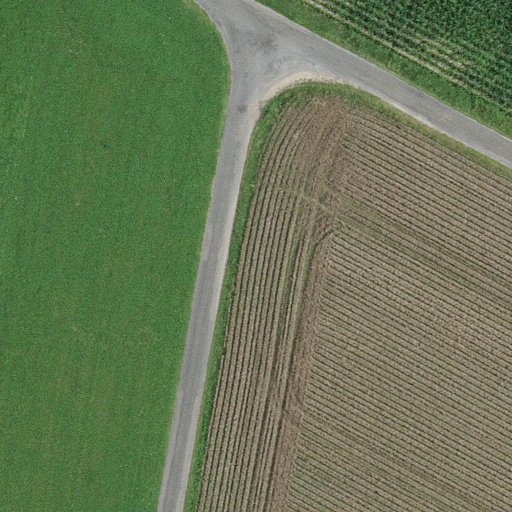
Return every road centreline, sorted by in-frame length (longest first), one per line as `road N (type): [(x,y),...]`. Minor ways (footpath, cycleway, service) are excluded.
road 1 (track): [(171,511),(266,26)]
road 2 (track): [(511,158),(266,26)]
